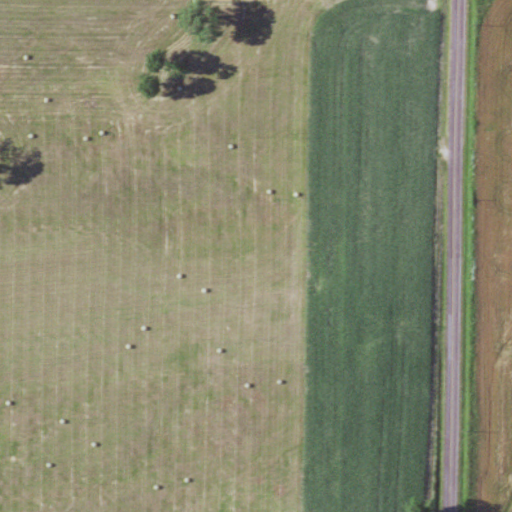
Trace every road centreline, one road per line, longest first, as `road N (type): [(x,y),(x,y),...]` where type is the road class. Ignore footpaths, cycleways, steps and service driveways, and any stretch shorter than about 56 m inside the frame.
road 1 (tertiary): [(462,0),(451,511)]
road 2 (residential): [(456,367),(423,369),(394,395),(344,406),(253,332),(227,279),(250,249)]
